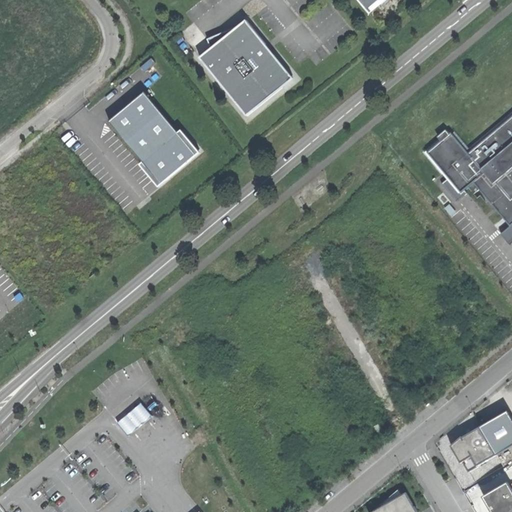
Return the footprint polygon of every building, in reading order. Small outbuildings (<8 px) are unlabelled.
[(358,0),(372,16),(391,0),(358,0)] [(204,60),(250,119),(298,80),(271,49),(250,24),(245,28),(211,41),(215,51),(204,60)] [(181,135),(148,94),(114,123),(147,163),(143,166),(162,188),(203,154),(185,132),(181,135)] [(511,118),(470,154),(453,134),(428,155),(463,195),(475,185),(511,227),(511,118)] [(165,406),(153,392),(119,420),(131,434),(165,406)] [(511,446),(511,413),(511,411),(464,437),(453,446),(469,473),(511,446)] [(381,438),(386,435),(379,424),(374,427),(381,438)] [(511,511),(511,483),(486,497),(493,511),(511,511)] [(418,511),(408,494),(376,511),(418,511)]
